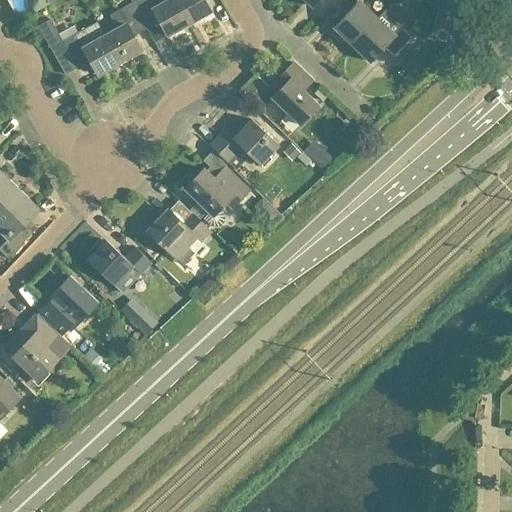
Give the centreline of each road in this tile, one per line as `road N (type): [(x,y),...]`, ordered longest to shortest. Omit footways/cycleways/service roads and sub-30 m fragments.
road 1 (secondary): [(511,48),(252,295)]
road 2 (secondary): [(252,295),(511,83)]
road 3 (secondary): [(15,511),(252,295)]
road 4 (residential): [(109,175),(169,105),(243,61),(247,27)]
road 5 (residential): [(109,175),(53,143),(0,50)]
road 6 (residential): [(0,290),(109,175)]
road 7 (residential): [(364,115),(279,34),(247,27)]
